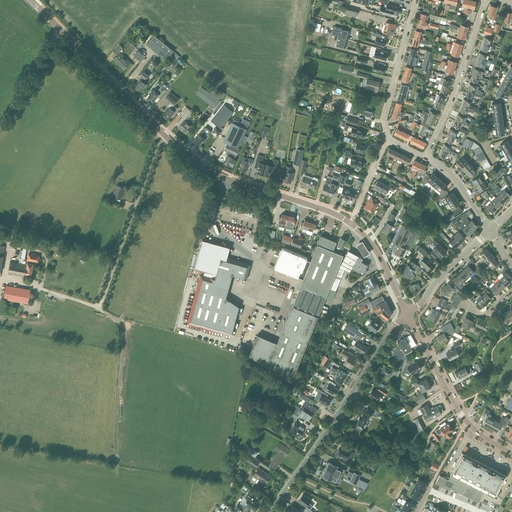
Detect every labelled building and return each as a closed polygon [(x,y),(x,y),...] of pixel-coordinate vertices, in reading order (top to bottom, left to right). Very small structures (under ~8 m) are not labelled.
[(450,0),(450,3),(449,6),(449,8),(455,10),(456,4),(457,0),(450,0)] [(387,4),(386,8),(390,9),(389,11),(393,12),(399,14),(399,13),(400,13),(400,12),(400,11),(400,10),(400,8),(387,4)] [(497,7),(490,5),(487,16),(489,17),(495,19),(496,15),(494,14),(497,7)] [(379,13),(392,16),(393,12),(389,11),(390,9),(386,8),(380,7),(379,13)] [(344,15),(356,17),(357,11),(346,8),(344,15)] [(418,20),(427,22),(428,16),(426,15),(420,13),(418,20)] [(427,22),(418,20),(417,26),(423,28),(425,28),(427,22)] [(318,31),(319,23),(310,21),(308,29),(318,31)] [(393,36),(396,25),(389,23),(386,22),(385,25),(384,24),(382,32),(386,33),(386,34),(393,36)] [(450,28),(466,33),(468,27),(461,25),(460,28),(457,27),(456,26),(450,24),(449,27),(450,28)] [(339,37),(347,39),(349,29),(341,27),(339,37)] [(466,33),(450,28),(449,30),(458,33),(457,37),(464,39),(466,33)] [(384,46),(385,46),(387,41),(386,40),(386,39),(384,39),(385,36),(378,34),(375,44),(384,46)] [(174,51),(154,35),(147,45),(166,61),(174,51)] [(347,39),(339,37),(336,47),(344,49),(347,39)] [(422,40),(419,39),(414,37),(412,45),(417,46),(418,42),(428,45),(429,42),(425,41),(422,40)] [(482,43),(489,45),(491,39),(484,37),(482,43)] [(455,42),(454,45),(453,48),(460,50),(462,44),(455,42)] [(489,45),(482,43),(480,49),(487,51),(489,45)] [(118,55),(113,59),(123,69),(130,63),(119,51),(123,48),(120,45),(114,51),(118,55)] [(416,53),(416,50),(411,48),(409,56),(417,58),(418,53),(416,53)] [(460,50),(453,48),(451,54),(458,57),(460,50)] [(376,49),(374,57),(386,60),(388,53),(376,49)] [(143,54),(138,50),(134,56),(138,60),(143,54)] [(477,58),(484,61),(486,55),(480,53),(479,53),(477,58)] [(415,65),(416,61),(418,61),(419,58),(417,58),(409,56),(407,63),(415,65)] [(484,61),(477,58),(475,64),(476,65),(482,67),(484,61)] [(447,66),(454,68),(456,62),(449,59),(447,66)] [(384,66),(374,64),(372,71),(382,73),(384,66)] [(454,68),(447,66),(445,72),(452,74),(454,68)] [(134,68),(129,75),(132,77),(138,71),(134,68)] [(481,70),(475,68),(474,68),(472,74),(473,74),(482,77),(483,75),(480,74),(481,70)] [(150,75),(143,70),(139,75),(142,78),(141,79),(140,79),(138,81),(139,82),(135,86),(136,87),(136,88),(137,89),(138,89),(141,91),(146,84),(144,82),(150,75)] [(357,73),(356,76),(367,79),(365,88),(377,92),(378,89),(380,82),(370,80),(369,79),(369,76),(357,73)] [(477,82),(478,79),(488,83),(489,80),(482,77),(473,74),(471,80),(477,82)] [(501,82),(509,86),(511,81),(511,80),(504,77),(501,82)] [(442,84),(448,87),(449,87),(451,81),(449,80),(441,78),(440,81),(437,80),(436,83),(439,84),(442,84)] [(471,82),(470,84),(469,84),(467,90),(479,94),(480,91),(478,90),(478,87),(476,86),(476,84),(471,82)] [(509,86),(501,82),(498,88),(506,92),(509,86)] [(150,95),(148,97),(149,98),(149,99),(150,100),(151,100),(153,101),(157,97),(158,98),(160,95),(161,93),(162,93),(165,89),(167,91),(170,87),(167,85),(166,86),(164,84),(157,93),(154,90),(153,92),(151,91),(149,94),(150,95)] [(399,92),(405,93),(408,94),(414,96),(414,93),(405,91),(407,86),(401,85),(399,92)] [(201,87),(196,94),(214,109),(220,102),(218,101),(221,97),(211,89),(208,93),(201,87)] [(506,92),(498,88),(495,93),(503,97),(506,92)] [(168,120),(175,111),(171,108),(174,104),(175,105),(179,99),(170,92),(166,98),(170,101),(167,105),(169,107),(163,115),(168,120)] [(445,98),(437,94),(434,100),(436,100),(442,103),(443,103),(445,98)] [(153,113),(161,103),(162,104),(163,102),(159,99),(149,110),(153,113)] [(469,105),(470,102),(463,99),(460,104),(477,111),(478,109),(476,108),(476,107),(469,105)] [(442,103),(436,100),(433,106),(439,109),(442,103)] [(353,103),(349,113),(356,115),(356,112),(361,113),(361,114),(371,117),(373,110),(363,107),(363,108),(358,107),(359,105),(353,103)] [(460,104),(458,110),(466,113),(467,110),(474,113),(474,112),(475,113),(474,116),(476,117),(478,111),(477,111),(460,104)] [(224,105),(211,121),(218,126),(220,128),(220,127),(233,112),(224,105)] [(182,112),(185,114),(184,114),(187,117),(188,116),(192,112),(186,107),(182,112)] [(438,114),(435,113),(436,110),(431,108),(430,111),(431,111),(429,114),(423,111),(422,114),(424,115),(435,120),(438,114)] [(406,118),(404,119),(400,119),(401,116),(402,116),(402,114),(405,115),(405,113),(402,112),(400,111),(394,110),(392,116),(397,118),(398,123),(399,123),(407,122),(406,118)] [(178,123),(181,125),(178,128),(186,134),(192,127),(184,120),(187,117),(184,114),(178,122),(178,123)] [(455,120),(461,123),(464,117),(458,114),(455,120)] [(435,120),(424,115),(423,118),(424,118),(421,125),(427,127),(429,124),(433,125),(435,120)] [(347,123),(357,126),(359,120),(348,117),(347,123)] [(248,126),(234,119),(232,123),(223,141),(227,143),(224,150),(226,151),(226,152),(227,153),(226,155),(228,155),(224,163),(232,167),(236,159),(234,159),(236,155),(239,149),(240,149),(243,143),(241,142),(247,130),(246,130),(248,126)] [(461,123),(455,120),(453,125),(459,128),(461,123)] [(363,138),(365,132),(356,129),(357,126),(347,123),(344,130),(349,131),(350,127),(352,128),(350,135),(357,137),(357,136),(363,138)] [(208,135),(211,131),(206,126),(202,130),(203,131),(200,134),(193,142),(199,146),(205,139),(204,138),(208,134),(208,135)] [(215,127),(211,132),(216,136),(216,135),(218,136),(224,128),(222,127),(221,128),(220,127),(220,128),(218,126),(217,127),(216,128),(215,127)] [(403,132),(397,129),(394,134),(401,137),(403,132)] [(449,135),(455,138),(457,132),(451,129),(449,135)] [(404,130),(403,132),(401,137),(407,140),(409,135),(409,133),(404,130)] [(455,138),(449,135),(446,140),(452,143),(455,138)] [(416,145),(419,140),(413,137),(410,142),(416,145)] [(360,141),(353,139),(352,144),(356,145),(354,151),(358,152),(358,151),(363,153),(365,146),(359,144),(360,141)] [(419,140),(416,145),(423,148),(425,143),(419,140)] [(503,150),(511,146),(508,140),(500,145),(503,150)] [(451,151),(449,150),(450,147),(444,144),(442,150),(457,157),(458,154),(451,151)] [(506,155),(511,152),(511,147),(511,146),(503,150),(506,155)] [(392,157),(395,151),(390,148),(387,154),(392,157)] [(452,158),(450,162),(454,163),(457,157),(442,150),(439,155),(445,158),(447,155),(452,158)] [(395,151),(392,157),(397,159),(400,153),(395,151)] [(296,152),(294,164),(300,166),(302,154),(296,152)] [(400,153),(397,159),(403,162),(405,156),(400,153)] [(262,175),(262,174),(263,174),(266,165),(261,163),(263,157),(258,155),(255,166),(258,167),(256,172),(258,173),(258,174),(262,175)] [(405,156),(403,162),(408,164),(411,159),(405,156)] [(249,158),(249,159),(246,158),(247,157),(244,157),(239,170),(245,172),(247,165),(248,165),(248,164),(251,165),(253,160),(249,158)] [(360,169),(363,161),(352,157),(349,165),(355,167),(354,170),(358,171),(359,169),(360,169)] [(467,157),(465,159),(463,157),(456,165),(458,167),(459,166),(461,168),(469,160),(467,157)] [(275,172),(278,161),(273,159),(271,166),(266,165),(264,174),(265,175),(265,176),(269,177),(269,176),(271,176),(272,171),(275,172)] [(470,164),(471,163),(471,162),(469,160),(461,168),(466,172),(472,166),(470,164)] [(417,170),(420,163),(415,161),(411,167),(412,167),(417,170)] [(484,170),(491,166),(488,161),(481,165),(484,170)] [(420,163),(417,170),(423,173),(426,166),(420,163)] [(472,166),(466,172),(470,177),(471,176),(471,177),(475,173),(474,173),(476,171),(472,166)] [(291,168),(286,167),(284,175),(282,174),(280,179),(283,180),(283,181),(291,183),(293,174),(289,173),(291,168)] [(328,173),(324,185),(321,193),(327,195),(330,184),(332,179),(334,175),(328,173)] [(337,181),(340,182),(344,184),(346,177),(339,174),(334,173),(334,175),(332,179),(337,181)] [(427,184),(429,182),(431,184),(437,178),(432,173),(429,177),(426,174),(423,180),(427,184)] [(482,174),(480,175),(472,180),(476,186),(483,181),(485,179),(482,174)] [(308,187),(314,189),(316,182),(317,182),(318,181),(319,179),(318,178),(314,177),(313,178),(312,179),(304,176),(301,185),(308,187)] [(436,189),(442,182),(437,178),(431,184),(436,189)] [(479,191),(486,186),(485,184),(487,182),(485,179),(483,181),(476,186),(479,191)] [(377,181),(374,189),(386,195),(387,191),(388,189),(393,191),(395,187),(389,183),(388,186),(377,181)] [(442,197),(447,192),(444,189),(447,186),(442,182),(436,189),(441,193),(439,194),(442,197)] [(333,183),(332,185),(330,184),(327,195),(332,196),(335,189),(336,184),(333,183)] [(497,186),(495,183),(492,185),(495,188),(500,193),(506,199),(510,195),(508,192),(511,189),(508,186),(505,189),(504,189),(502,191),(497,185),(497,186)] [(117,198),(121,200),(125,188),(117,185),(113,196),(112,196),(110,200),(116,202),(117,198)] [(351,200),(354,192),(343,188),(341,195),(347,197),(346,199),(351,200)] [(447,192),(442,197),(441,197),(440,198),(439,199),(440,200),(442,199),(444,202),(446,202),(447,201),(448,203),(456,198),(453,193),(449,195),(447,192)] [(373,193),(364,207),(374,213),(376,209),(375,209),(379,202),(380,202),(383,198),(380,196),(379,197),(373,193)] [(495,197),(501,204),(506,199),(500,193),(495,197)] [(501,204),(495,197),(491,202),(497,208),(501,204)] [(454,210),(453,211),(454,214),(462,209),(460,206),(459,207),(458,205),(459,204),(456,198),(448,203),(451,209),(452,208),(454,210)] [(485,204),(482,207),(488,213),(490,210),(492,212),(497,208),(491,202),(486,206),(485,204)] [(279,217),(278,220),(276,226),(285,228),(288,215),(286,215),(286,214),(284,213),(283,214),(282,214),(281,218),(279,217)] [(389,218),(381,230),(385,232),(385,233),(386,234),(387,234),(388,234),(393,226),(390,225),(396,216),(395,215),(392,213),(391,213),(387,218),(389,218)] [(468,216),(465,213),(459,217),(463,221),(473,231),(477,226),(471,220),(469,222),(467,220),(466,220),(465,219),(468,216)] [(293,216),(290,215),(290,216),(288,215),(285,228),(292,230),(295,220),(293,219),(294,217),(293,217),(293,216)] [(376,227),(379,222),(380,220),(375,217),(374,219),(371,223),(376,227)] [(454,220),(452,222),(457,227),(460,230),(462,228),(459,225),(454,220)] [(306,221),(304,221),(303,223),(301,222),(299,229),(302,230),(303,228),(307,230),(310,223),(308,222),(308,221),(306,221)] [(464,228),(462,229),(468,235),(473,231),(463,221),(460,224),(464,228)] [(450,224),(451,225),(458,232),(460,230),(457,227),(452,222),(450,224)] [(312,235),(313,232),(316,225),(310,223),(307,230),(306,233),(312,235)] [(331,231),(335,234),(340,226),(335,224),(331,231)] [(402,225),(393,242),(398,245),(397,248),(395,247),(393,251),(394,254),(397,256),(398,254),(402,256),(406,249),(407,250),(416,233),(402,225)] [(447,243),(449,241),(455,247),(460,243),(454,236),(449,240),(441,232),(439,234),(447,243)] [(454,236),(460,243),(465,238),(459,232),(454,236)] [(0,240),(8,242),(9,236),(0,234),(0,240)] [(256,360),(291,382),(329,289),(336,272),(339,266),(343,255),(333,251),(336,242),(321,236),(310,261),(307,260),(308,258),(283,247),(274,268),(298,277),(298,276),(303,279),(277,343),(265,338),(256,360)] [(284,236),(282,242),(289,244),(291,238),(284,236)] [(37,242),(13,237),(11,246),(35,251),(37,242)] [(300,248),(303,241),(293,238),(291,245),(300,248)] [(344,245),(346,241),(344,240),(344,239),(342,238),(341,238),(337,246),(335,250),(340,253),(341,251),(343,249),(345,245),(344,245)] [(437,238),(429,246),(434,251),(431,255),(435,259),(439,256),(440,257),(446,251),(441,245),(443,243),(437,238)] [(199,280),(187,324),(208,330),(231,336),(239,306),(226,298),(231,280),(232,275),(247,279),(251,264),(227,257),(230,248),(202,240),(194,268),(204,271),(203,275),(200,275),(199,280)] [(356,245),(364,257),(370,253),(362,241),(356,245)] [(419,263),(427,270),(433,263),(429,259),(431,257),(418,246),(416,248),(418,250),(418,251),(425,257),(419,263)] [(335,291),(345,269),(350,272),(352,268),(358,256),(353,254),(354,251),(350,249),(340,267),(339,266),(336,272),(329,289),(335,291)] [(480,270),(477,266),(484,259),(491,253),(486,249),(480,255),(482,257),(480,259),(480,258),(474,264),(475,265),(473,266),(478,272),(480,270)] [(39,262),(40,256),(35,255),(36,254),(32,253),(32,254),(29,254),(27,260),(28,260),(27,263),(27,265),(10,262),(8,274),(25,276),(24,277),(31,279),(34,264),(33,264),(34,261),(39,262)] [(493,269),(498,264),(494,259),(495,258),(491,253),(484,259),(493,269)] [(352,268),(359,272),(360,271),(364,273),(367,265),(361,262),(362,259),(358,257),(358,256),(352,268)] [(408,266),(402,273),(405,276),(405,275),(408,278),(409,277),(411,279),(413,276),(412,275),(413,274),(412,273),(415,270),(417,271),(416,272),(418,274),(422,269),(418,266),(412,261),(408,266)] [(463,270),(469,276),(474,272),(476,274),(478,272),(473,266),(470,264),(468,266),(468,265),(463,270)] [(469,276),(463,270),(459,274),(465,280),(469,276)] [(502,273),(503,275),(499,279),(505,286),(511,280),(504,271),(502,273)] [(460,289),(462,287),(460,285),(465,280),(459,274),(452,280),(460,289)] [(361,290),(363,289),(376,283),(373,276),(367,279),(365,280),(367,284),(365,285),(364,284),(359,287),(361,290)] [(505,286),(499,279),(495,284),(501,290),(505,286)] [(380,288),(379,285),(378,285),(376,282),(376,283),(363,289),(365,293),(367,297),(373,293),(373,292),(379,289),(379,288),(380,288)] [(448,283),(442,290),(445,292),(443,294),(445,297),(447,295),(452,289),(455,292),(458,289),(453,284),(451,286),(448,283)] [(486,288),(491,293),(493,291),(496,295),(501,290),(495,284),(490,288),(488,286),(486,288)] [(30,290),(6,286),(4,299),(28,303),(30,290)] [(491,293),(486,288),(484,290),(485,292),(481,296),(487,303),(492,299),(489,295),(491,293)] [(475,305),(476,304),(480,309),(487,303),(481,296),(480,295),(475,299),(473,296),(470,299),(475,305)] [(370,302),(372,307),(373,307),(376,312),(377,311),(386,319),(392,313),(385,301),(382,296),(370,302)] [(439,302),(445,305),(447,301),(440,298),(440,299),(434,297),(433,299),(439,302)] [(354,299),(342,305),(344,308),(355,302),(354,299)] [(368,299),(357,305),(359,308),(358,308),(358,310),(362,316),(364,315),(362,312),(367,309),(365,305),(370,302),(368,299)] [(433,309),(428,319),(437,322),(441,313),(438,312),(439,311),(437,310),(436,309),(435,310),(433,309)] [(508,326),(508,325),(506,323),(511,319),(506,312),(501,315),(503,319),(501,321),(506,328),(508,326)] [(371,316),(368,319),(371,321),(367,326),(375,332),(380,326),(375,322),(376,321),(371,316)] [(473,321),(466,317),(461,326),(465,328),(466,327),(469,328),(473,321)] [(487,332),(488,331),(490,326),(478,320),(475,325),(485,330),(484,331),(487,332)] [(444,333),(437,336),(441,343),(447,339),(446,337),(449,335),(448,334),(452,332),(451,330),(453,329),(450,323),(447,324),(441,328),(444,333)] [(348,334),(353,337),(354,337),(358,331),(352,327),(348,334)] [(359,341),(363,334),(364,334),(365,332),(359,328),(358,330),(358,331),(354,337),(359,341)] [(265,338),(257,335),(256,338),(255,337),(250,349),(240,345),(240,344),(238,348),(250,353),(249,355),(256,360),(265,338)] [(397,348),(391,357),(393,359),(399,362),(396,367),(395,368),(399,370),(406,359),(407,358),(405,354),(412,350),(409,345),(410,345),(408,342),(407,343),(405,338),(398,342),(400,345),(398,346),(397,348)] [(357,342),(356,341),(352,347),(353,348),(362,354),(362,353),(363,353),(364,351),(365,348),(366,348),(365,346),(357,341),(357,342)] [(455,349),(446,354),(449,360),(459,355),(457,353),(459,352),(458,349),(456,350),(455,349)] [(355,361),(348,356),(347,356),(349,353),(344,350),(341,355),(347,358),(343,364),(350,369),(355,361)] [(325,366),(329,359),(325,356),(320,363),(325,366)] [(410,361),(406,362),(402,371),(406,373),(406,372),(409,374),(410,373),(411,374),(414,372),(414,373),(418,371),(418,370),(421,369),(419,366),(420,365),(419,363),(418,363),(417,362),(412,365),(410,361)] [(480,362),(474,365),(478,372),(484,369),(480,362)] [(392,370),(385,365),(383,368),(382,368),(380,370),(381,371),(381,372),(388,376),(392,370)] [(347,374),(341,370),(340,370),(338,369),(337,370),(332,367),(330,370),(332,371),(344,379),(347,374)] [(464,367),(455,371),(457,375),(457,376),(457,377),(458,378),(459,378),(468,374),(468,373),(472,371),(470,367),(466,369),(464,367)] [(335,379),(335,380),(341,384),(344,379),(332,371),(331,373),(334,375),(332,378),(335,379)] [(418,381),(416,378),(414,379),(412,382),(413,384),(415,388),(419,386),(427,381),(425,378),(418,381)] [(419,386),(421,389),(417,391),(418,394),(422,392),(431,388),(427,381),(419,386)] [(325,384),(322,388),(324,389),(334,395),(338,389),(328,383),(327,385),(325,384)] [(381,398),(383,394),(387,396),(391,389),(384,385),(382,388),(380,387),(377,390),(376,389),(375,391),(373,389),(371,392),(370,392),(369,393),(369,394),(369,395),(376,399),(378,401),(380,397),(381,398)] [(395,394),(399,396),(400,397),(403,399),(405,395),(397,390),(395,394)] [(317,395),(314,399),(317,401),(327,406),(330,401),(327,398),(321,394),(321,395),(320,394),(318,393),(317,394),(317,395)] [(423,394),(415,398),(418,403),(426,399),(423,394)] [(318,410),(310,405),(310,404),(305,401),(300,408),(302,409),(311,415),(313,417),(318,410)] [(426,411),(432,408),(432,407),(429,409),(427,404),(420,408),(423,414),(424,414),(425,415),(427,414),(426,411)] [(367,424),(366,423),(372,413),(380,418),(384,411),(374,405),(372,409),(368,407),(364,413),(363,412),(361,415),(360,415),(358,418),(359,420),(354,427),(362,432),(367,424)] [(424,414),(423,414),(427,422),(441,414),(441,413),(443,412),(440,405),(437,406),(432,408),(426,411),(427,414),(425,415),(424,414)] [(290,412),(288,414),(296,420),(298,416),(301,418),(302,417),(308,420),(311,415),(302,409),(300,408),(298,406),(293,414),(290,412)] [(490,428),(495,420),(490,418),(493,412),(486,408),(483,414),(486,415),(484,418),(485,419),(482,424),(490,428)] [(284,416),(294,422),(296,420),(288,414),(286,413),(284,416)] [(495,420),(490,428),(498,432),(500,427),(502,428),(506,420),(502,417),(499,422),(495,420)] [(418,431),(422,429),(425,428),(421,422),(415,425),(418,431)] [(451,426),(448,423),(439,428),(435,431),(432,433),(433,435),(431,436),(433,439),(435,438),(434,437),(438,435),(440,433),(451,426)] [(294,424),(291,428),(297,432),(294,436),(298,438),(302,434),(301,433),(302,430),(304,429),(299,426),(298,427),(294,424)] [(454,430),(451,426),(440,433),(442,435),(444,434),(445,436),(447,435),(448,437),(452,435),(450,433),(454,430)] [(286,455),(290,450),(279,442),(275,449),(276,448),(280,450),(273,460),(279,465),(286,455)] [(436,444),(432,442),(426,450),(430,452),(433,447),(434,447),(436,444)] [(245,451),(255,458),(258,453),(248,446),(245,451)] [(341,446),(340,447),(341,447),(340,449),(339,450),(338,450),(335,456),(340,458),(341,457),(346,459),(347,458),(352,460),(355,453),(350,451),(350,450),(341,446)] [(245,460),(256,467),(260,462),(249,454),(245,460)] [(439,475),(435,483),(443,487),(444,484),(462,494),(478,502),(482,495),(483,491),(485,488),(496,494),(498,490),(499,490),(503,482),(502,482),(505,476),(484,466),(461,454),(459,459),(458,459),(454,466),(454,467),(453,470),(452,469),(452,470),(453,471),(451,473),(450,473),(450,474),(451,474),(450,475),(448,480),(445,478),(444,477),(439,475)] [(383,462),(376,458),(374,462),(376,464),(373,468),(377,471),(383,462)] [(329,479),(336,465),(329,461),(322,476),(329,479)] [(432,465),(428,472),(434,475),(438,468),(439,465),(433,462),(432,465)] [(417,464),(412,473),(420,478),(425,469),(417,464)] [(336,465),(329,479),(336,482),(343,467),(336,465)] [(258,478),(255,482),(257,483),(263,487),(265,483),(266,483),(271,476),(260,469),(259,468),(258,469),(260,470),(255,476),(258,478)] [(354,472),(349,482),(356,485),(356,486),(358,487),(359,486),(364,489),(368,484),(369,483),(359,479),(361,475),(354,472)] [(418,479),(415,484),(424,488),(427,484),(418,479)] [(413,482),(411,487),(421,493),(424,488),(415,484),(413,482)] [(372,484),(366,497),(370,499),(370,498),(374,499),(380,486),(376,484),(376,485),(372,484)] [(389,488),(385,487),(381,496),(384,497),(380,504),(388,508),(394,495),(387,491),(389,488)] [(411,487),(406,495),(411,498),(413,495),(418,498),(421,493),(411,487)] [(255,498),(248,493),(245,497),(240,504),(238,503),(237,505),(247,511),(249,511),(250,511),(248,511),(249,509),(252,511),(257,503),(253,501),(255,498)] [(303,494),(298,501),(306,507),(310,510),(310,509),(313,506),(309,503),(312,499),(307,495),(306,497),(303,494)] [(405,496),(403,499),(406,500),(403,505),(412,510),(414,505),(408,501),(410,499),(405,496)] [(223,503),(220,506),(227,511),(229,508),(223,503)]
